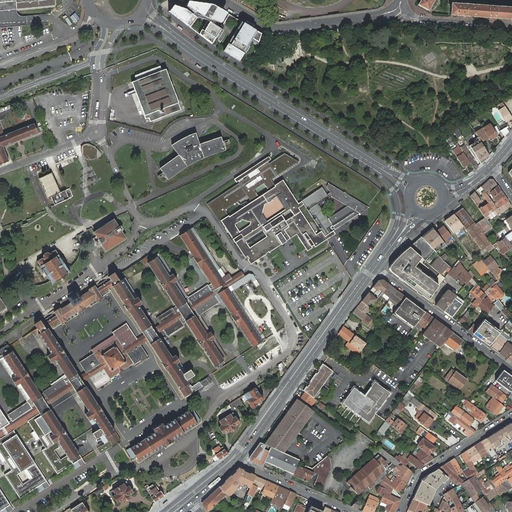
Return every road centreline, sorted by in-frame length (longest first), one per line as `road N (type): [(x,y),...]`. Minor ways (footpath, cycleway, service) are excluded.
road 1 (tertiary): [(379,168),(164,29)]
road 2 (tertiary): [(237,459),(375,266)]
road 3 (residential): [(375,266),(511,369)]
road 4 (residential): [(219,0),(275,27),(374,16)]
road 5 (residential): [(511,417),(419,475),(401,511)]
road 6 (residential): [(351,511),(237,459)]
